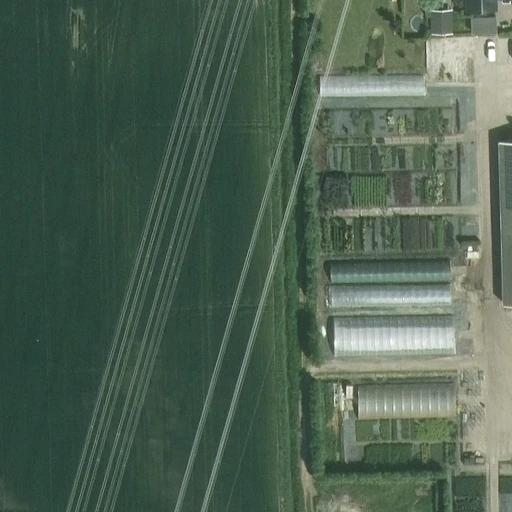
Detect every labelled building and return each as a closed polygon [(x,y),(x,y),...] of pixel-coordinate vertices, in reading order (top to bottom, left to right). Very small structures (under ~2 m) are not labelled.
[(469,0),(469,9),(496,8),(495,0),(469,0)] [(431,32),(452,32),(452,9),(430,9),(431,32)] [(496,15),(484,16),(484,32),(497,32),(498,31),(498,15),(496,15)] [(511,138),(500,139),(505,301),(511,301),(511,138)] [(336,289),(336,304),(413,301),(412,286),(336,289)] [(337,317),(339,355),(460,350),(458,313),(337,317)] [(362,384),(363,417),(461,413),(460,380),(362,384)]
